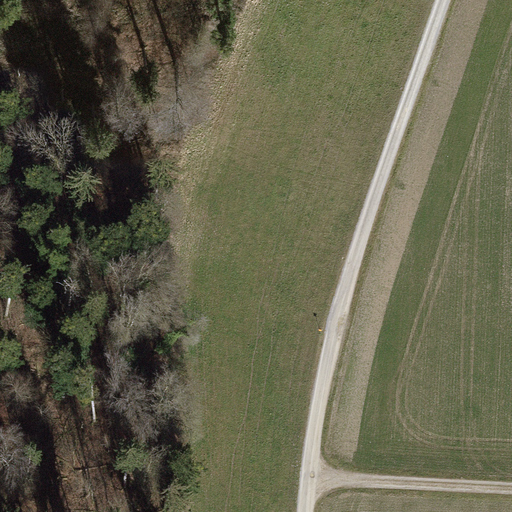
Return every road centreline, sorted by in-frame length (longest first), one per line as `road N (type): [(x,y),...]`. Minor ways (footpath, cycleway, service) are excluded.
road 1 (track): [(444,0),(343,298),(306,511)]
road 2 (track): [(309,480),(511,488)]
